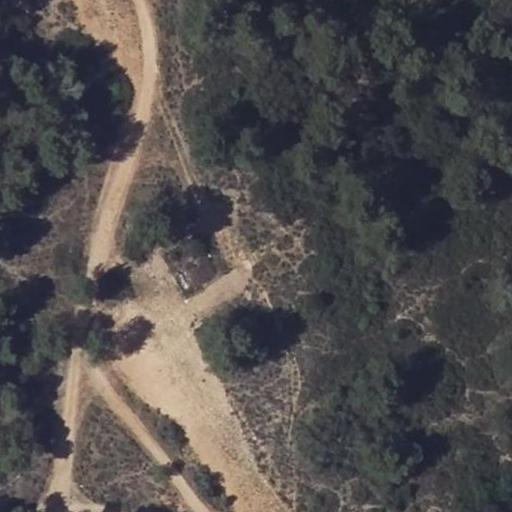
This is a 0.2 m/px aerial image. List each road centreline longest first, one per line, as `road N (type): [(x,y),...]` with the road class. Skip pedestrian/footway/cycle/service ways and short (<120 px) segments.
road 1 (track): [(140,0),(156,61),(80,336),(57,490),(42,511)]
road 2 (track): [(215,511),(153,446),(80,336)]
